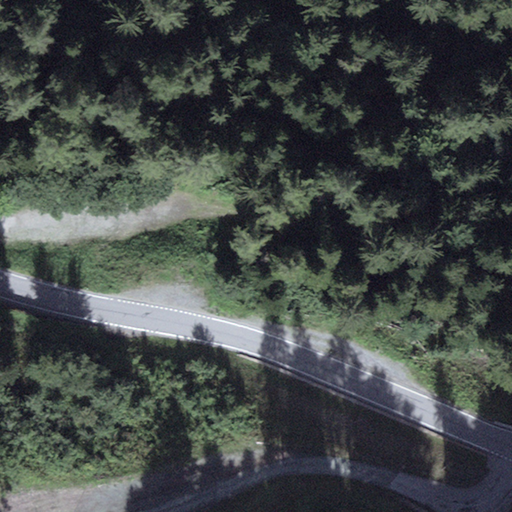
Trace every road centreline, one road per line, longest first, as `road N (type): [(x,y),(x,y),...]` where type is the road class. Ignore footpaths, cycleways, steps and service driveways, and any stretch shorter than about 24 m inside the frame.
road 1 (tertiary): [(511,446),(280,352),(0,284)]
road 2 (track): [(172,511),(287,466),(371,474),(469,506),(511,491)]
